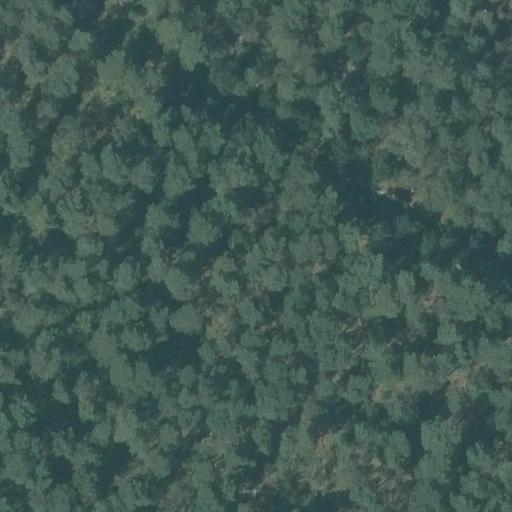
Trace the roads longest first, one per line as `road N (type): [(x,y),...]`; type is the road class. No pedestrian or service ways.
road 1 (track): [(91,0),(326,160)]
road 2 (track): [(326,160),(511,270)]
